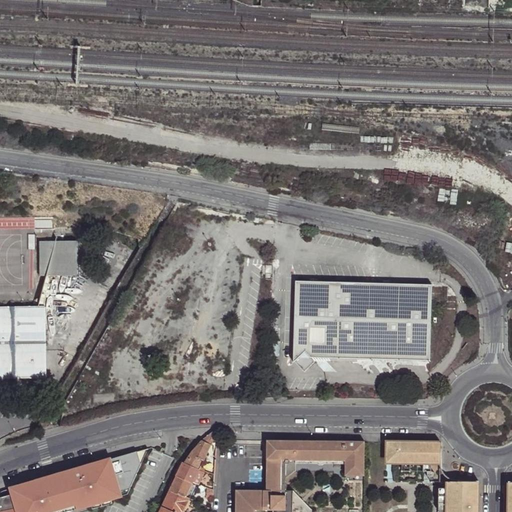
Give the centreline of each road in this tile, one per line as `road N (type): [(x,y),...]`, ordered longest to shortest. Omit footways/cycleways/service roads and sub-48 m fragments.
road 1 (tertiary): [(454,415),(163,418),(0,462)]
road 2 (residential): [(496,377),(489,294),(470,260),(442,244),(179,187)]
road 3 (unclassified): [(179,187),(0,160)]
